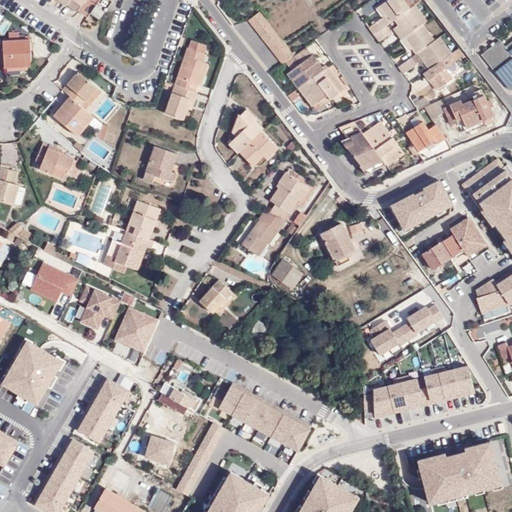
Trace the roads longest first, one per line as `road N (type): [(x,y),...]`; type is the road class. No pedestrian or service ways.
road 1 (residential): [(311,133),(369,205),(511,136)]
road 2 (residential): [(348,446),(333,420),(209,348),(168,330),(159,350)]
road 3 (residential): [(98,353),(148,383),(150,395),(86,511)]
road 4 (residential): [(24,511),(18,489),(98,353)]
road 5 (residential): [(208,0),(311,133)]
road 6 (residential): [(373,109),(409,95),(399,78),(356,19),(327,40)]
road 7 (residential): [(506,406),(348,446)]
road 8 (residential): [(506,406),(435,296)]
